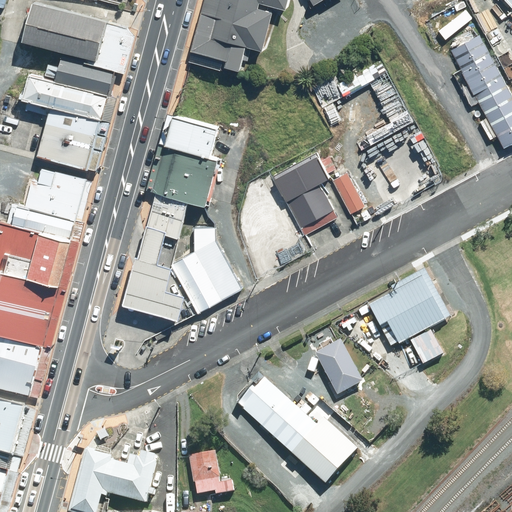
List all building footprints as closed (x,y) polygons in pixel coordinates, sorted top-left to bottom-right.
[(36,0),(26,37),(92,56),(90,62),(115,69),(128,26),(39,0),(36,0)] [(217,56),(222,57),(220,65),(234,68),(240,43),(258,48),(267,9),(261,7),(263,2),(281,6),(282,0),(305,0),(307,3),(311,0),(198,0),(183,60),(214,67),(217,56)] [(460,46),(452,50),(506,148),(511,144),(511,92),(480,34),(477,36),(474,29),(456,39),(460,46)] [(55,106),(41,154),(88,167),(117,70),(115,69),(90,62),(64,54),(56,80),(33,73),(26,97),(30,98),(27,108),(47,114),(50,104),(55,106)] [(16,99),(13,110),(21,112),(24,101),(16,99)] [(201,154),(209,125),(164,113),(143,189),(156,195),(146,228),(138,260),(131,260),(119,307),(125,305),(170,317),(176,293),(157,288),(164,264),(162,264),(180,197),(197,202),(209,156),(201,154)] [(322,182),(332,177),(317,152),(274,176),(307,234),(339,216),(335,209),(336,208),(322,182)] [(14,204),(9,222),(72,239),(88,180),(42,168),(39,181),(38,180),(34,179),(34,180),(27,206),(25,206),(14,203),(14,204)] [(335,181),(353,213),(367,205),(349,173),(335,181)] [(72,239),(9,222),(3,220),(2,222),(0,230),(0,333),(45,345),(72,239)] [(212,226),(191,226),(191,249),(168,262),(195,310),(238,286),(212,239),(212,226)] [(430,275),(371,306),(383,327),(390,323),(401,345),(452,318),(430,275)] [(0,386),(32,394),(45,345),(0,333),(0,386)] [(318,354),(339,395),(365,382),(343,341),(318,354)] [(239,403),(328,484),(360,449),(346,436),(326,418),(319,426),(259,372),(252,380),(257,384),(239,403)] [(0,511),(29,407),(0,399),(0,511)] [(376,433),(386,421),(371,408),(360,420),(376,433)] [(374,436),(359,421),(353,427),(369,442),(374,436)] [(107,430),(99,434),(102,441),(110,437),(107,430)] [(351,431),(346,436),(360,449),(361,450),(366,445),(351,431)] [(271,447),(285,460),(290,455),(276,441),(271,447)] [(100,454),(82,449),(75,448),(60,508),(74,511),(86,511),(91,493),(95,494),(95,491),(134,501),(137,492),(142,493),(144,487),(138,485),(145,459),(142,459),(144,452),(129,449),(128,455),(118,453),(115,462),(100,458),(101,456),(99,456),(100,454)] [(220,478),(221,478),(217,452),(192,457),(196,483),(197,483),(199,494),(217,491),(218,495),(235,492),(234,482),(221,484),(220,478)] [(253,453),(247,460),(261,473),(267,466),(253,453)]
